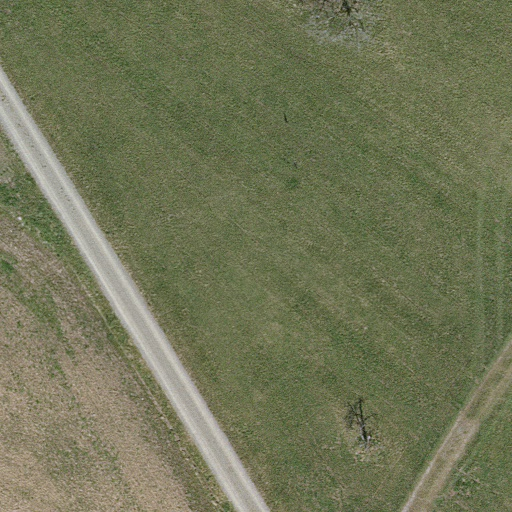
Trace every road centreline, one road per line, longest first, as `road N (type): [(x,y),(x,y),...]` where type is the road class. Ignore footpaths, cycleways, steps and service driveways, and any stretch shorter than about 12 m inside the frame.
road 1 (track): [(250,511),(0,98)]
road 2 (track): [(427,511),(464,441),(511,377)]
